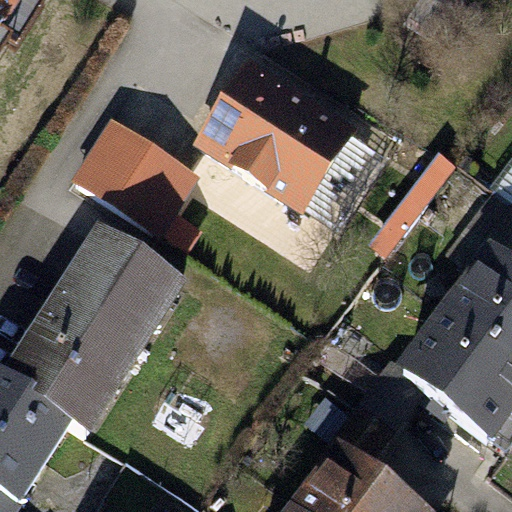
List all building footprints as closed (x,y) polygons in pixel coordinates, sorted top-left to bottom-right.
[(0,0),(0,102),(61,0),(0,0)] [(320,230),(369,134),(252,75),(203,170),(320,230)] [(116,130),(81,191),(174,245),(209,184),(116,130)] [(217,296),(125,237),(31,385),(99,431),(123,443),(217,296)] [(511,263),(427,389),(397,369),(356,431),(399,459),(438,400),(511,449),(511,263)] [(0,478),(46,509),(99,431),(18,377),(0,402),(0,478)] [(444,511),(355,451),(312,511),(444,511)] [(23,511),(0,495),(0,511),(23,511)]
